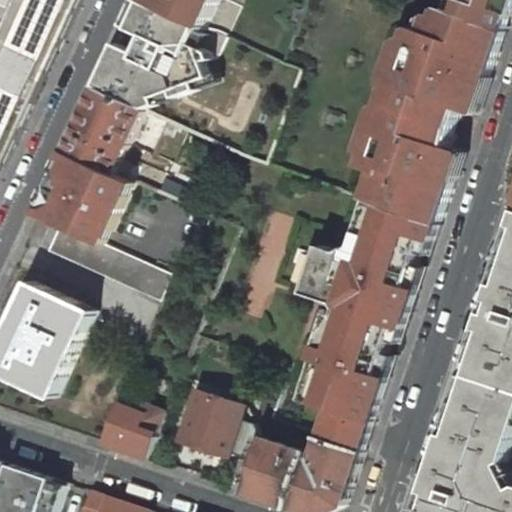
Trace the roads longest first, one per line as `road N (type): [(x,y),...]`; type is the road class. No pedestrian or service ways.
road 1 (residential): [(511,109),(380,511)]
road 2 (unclassified): [(0,246),(113,0)]
road 3 (residential): [(0,434),(242,511)]
